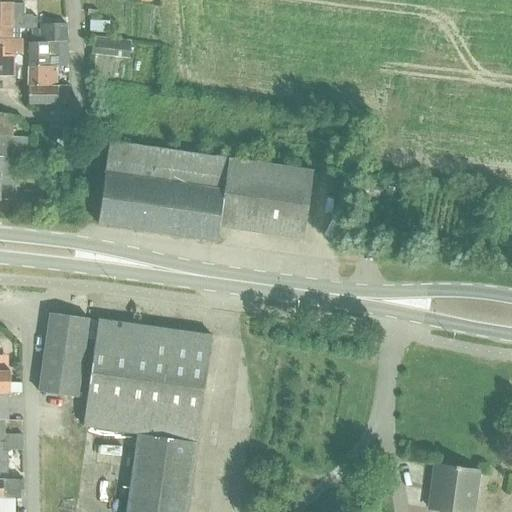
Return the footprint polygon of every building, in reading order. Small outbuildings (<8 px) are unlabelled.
[(0,3),(0,27),(10,28),(24,29),(32,29),(32,16),(24,15),(24,4),(0,3)] [(91,32),(108,32),(108,19),(91,19),(91,32)] [(40,24),(41,42),(67,42),(66,23),(40,24)] [(0,47),(3,47),(3,56),(22,55),(22,33),(10,33),(10,28),(0,27),(0,47)] [(129,59),(131,40),(93,36),(91,55),(129,59)] [(29,42),(29,67),(60,66),(68,66),(67,42),(41,42),(29,42)] [(3,47),(0,47),(0,76),(13,76),(13,79),(21,79),(22,55),(3,56),(3,47)] [(29,67),(28,86),(56,86),(56,85),(57,72),(60,73),(60,66),(29,67)] [(56,86),(28,86),(28,104),(67,104),(69,85),(56,85),(56,86)] [(0,112),(0,135),(11,136),(12,136),(12,123),(16,123),(16,118),(12,118),(12,115),(1,113),(0,112)] [(63,140),(85,143),(87,130),(66,127),(63,140)] [(0,156),(15,156),(34,157),(34,136),(12,136),(11,136),(0,135),(0,156)] [(303,240),(312,171),(109,142),(97,224),(217,241),(219,227),(303,240)] [(15,156),(0,156),(0,186),(0,185),(14,185),(15,156)] [(38,392),(77,398),(88,318),(50,313),(38,392)] [(137,434),(136,443),(149,444),(150,436),(197,442),(212,336),(98,320),(83,426),(137,434)] [(0,392),(8,393),(21,393),(21,383),(10,383),(10,371),(0,370),(0,392)] [(0,392),(0,419),(4,420),(8,420),(8,393),(0,392)] [(0,441),(4,442),(3,450),(7,450),(23,450),(23,435),(4,435),(4,420),(0,419),(0,441)] [(136,443),(126,511),(186,511),(197,442),(150,436),(149,444),(136,443)] [(429,509),(451,511),(472,511),(476,489),(471,488),(474,470),(459,468),(459,466),(455,466),(455,468),(435,465),(429,509)] [(0,497),(15,498),(20,498),(20,490),(23,490),(23,480),(0,479),(0,497)] [(0,497),(0,511),(14,511),(15,498),(0,497)]
